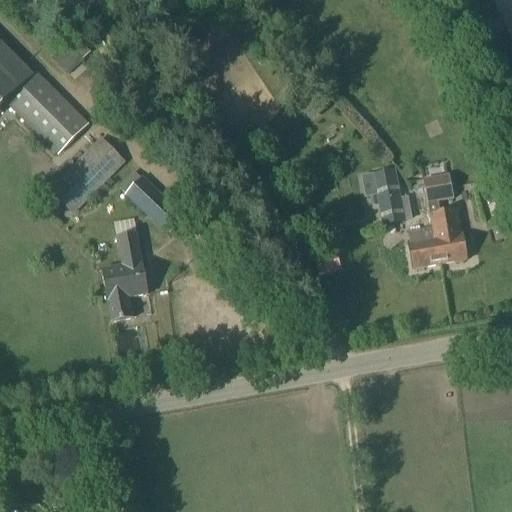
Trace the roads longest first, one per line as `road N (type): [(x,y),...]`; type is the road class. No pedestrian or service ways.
road 1 (residential): [(0,432),(511,338)]
road 2 (unclassified): [(511,163),(430,0)]
